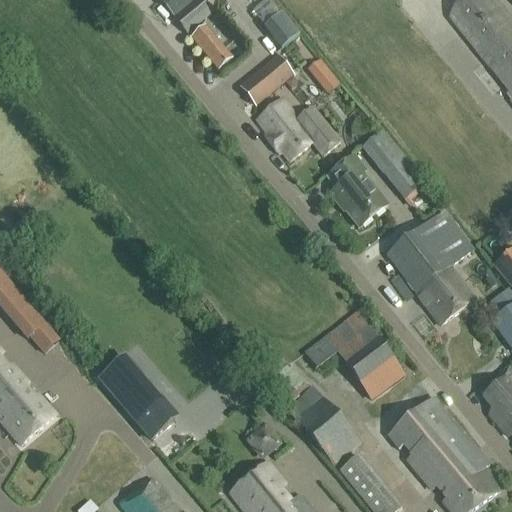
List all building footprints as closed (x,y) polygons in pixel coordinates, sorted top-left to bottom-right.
[(187,36),(211,15),(198,0),(197,0),(174,20),(187,36)] [(511,104),(511,22),(493,0),(465,0),(453,9),(449,18),(511,95),(511,100),(510,102),(511,104)] [(281,52),(301,36),(283,14),(263,30),(281,52)] [(218,73),(232,61),(214,40),(218,36),(207,23),(202,27),(204,30),(191,40),(218,73)] [(255,108),(293,78),(278,58),(240,89),(255,108)] [(288,85),(278,95),(289,106),(299,97),(288,85)] [(297,122),(281,102),(256,122),(267,136),(264,139),(279,157),(282,154),(290,164),(312,146),(322,159),(339,145),(311,110),(297,122)] [(431,196),(422,185),(383,135),(363,151),(405,203),(418,193),(425,201),(431,196)] [(387,208),(362,175),(365,173),(354,159),(327,180),(336,192),(330,197),(337,206),(339,205),(359,230),(387,208)] [(441,328),(476,301),(451,269),(472,252),(444,214),(422,231),(387,258),(441,328)] [(511,250),(492,268),(504,282),(511,292),(511,250)] [(0,276),(0,308),(28,341),(31,339),(44,327),(0,276)] [(511,297),(489,315),(497,326),(489,333),(511,361),(511,297)] [(405,379),(358,314),(304,355),(317,372),(337,357),(371,404),(405,379)] [(44,327),(31,339),(44,354),(57,343),(44,327)] [(0,425),(19,447),(55,419),(27,386),(28,385),(14,368),(9,371),(0,360),(4,357),(0,351),(0,425)] [(280,409),(281,408),(308,388),(275,351),(249,373),(280,409)] [(508,367),(505,364),(496,372),(498,375),(478,392),(483,400),(492,410),(489,416),(508,438),(511,435),(511,388),(505,382),(511,375),(511,366),(510,365),(508,367)] [(333,468),(360,445),(312,387),(285,409),(333,468)] [(489,467),(433,400),(387,438),(399,452),(402,449),(411,459),(407,462),(431,492),(436,488),(446,501),(444,504),(450,511),(474,511),(499,492),(483,473),(489,467)] [(175,423),(161,406),(138,426),(152,443),(175,423)] [(365,511),(400,511),(359,462),(338,479),(365,511)] [(312,511),(300,496),(292,503),(291,504),(283,493),(286,488),(267,464),(229,495),(243,511),(312,511)] [(179,511),(151,480),(141,485),(122,503),(120,506),(123,511),(179,511)]
